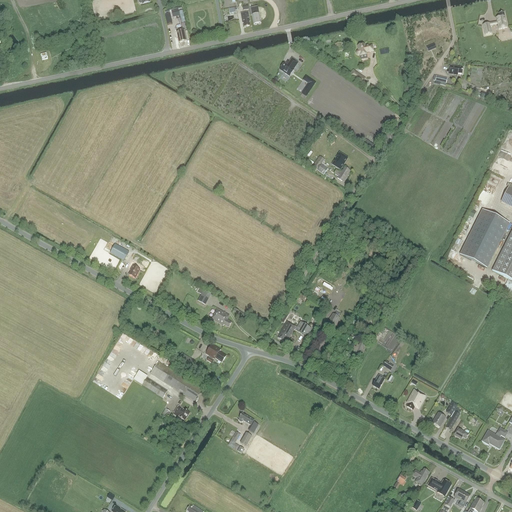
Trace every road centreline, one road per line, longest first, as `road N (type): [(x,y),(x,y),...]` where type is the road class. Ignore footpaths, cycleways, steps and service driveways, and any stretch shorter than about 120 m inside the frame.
road 1 (track): [(256,351),(425,81)]
road 2 (tertiary): [(250,350),(0,220)]
road 3 (tertiary): [(496,475),(308,370),(250,350)]
road 4 (tertiary): [(167,53),(412,0)]
road 5 (unclassified): [(147,511),(250,350)]
road 6 (tertiary): [(167,53),(0,89)]
